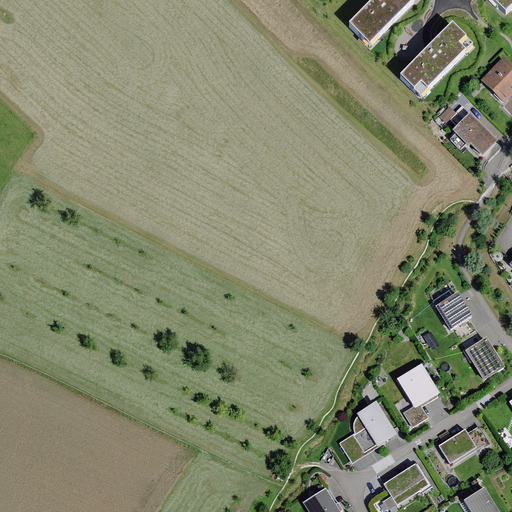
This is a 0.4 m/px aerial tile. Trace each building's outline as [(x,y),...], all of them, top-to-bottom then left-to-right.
[(375,0),(349,27),(369,48),(416,0),(375,0)] [(511,0),(490,0),(506,15),(511,9),(511,0)] [(431,46),(400,78),(421,99),(473,46),(452,25),(431,46)] [(511,94),(511,71),(503,62),(484,81),(505,102),(511,94)] [(450,104),(440,114),(447,121),(457,111),(450,104)] [(448,121),(453,126),(468,110),(463,105),(448,121)] [(501,148),(471,118),(455,133),(469,148),(472,145),(489,161),(501,148)] [(473,319),(458,295),(436,309),(451,333),(473,319)] [(505,371),(487,341),(466,354),(484,384),(505,371)] [(437,397),(419,368),(393,383),(408,409),(401,413),(411,428),(424,420),(417,409),(437,397)] [(393,437),(374,406),(353,418),(360,430),(335,446),(348,465),(393,437)] [(485,444),(474,429),(463,436),(458,429),(430,448),(446,470),(485,444)] [(430,487),(416,464),(380,486),(394,509),(430,487)] [(498,511),(486,490),(462,504),(466,511),(498,511)] [(338,511),(326,493),(305,506),(308,511),(338,511)]
